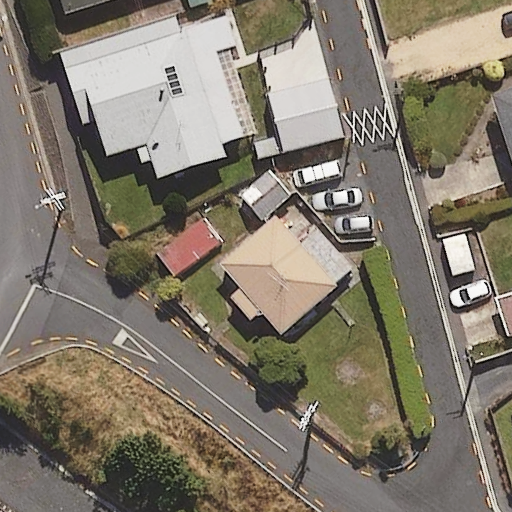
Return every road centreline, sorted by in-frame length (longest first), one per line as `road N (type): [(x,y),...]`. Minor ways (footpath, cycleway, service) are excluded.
road 1 (residential): [(467,511),(341,0)]
road 2 (residential): [(381,511),(114,318),(0,269)]
